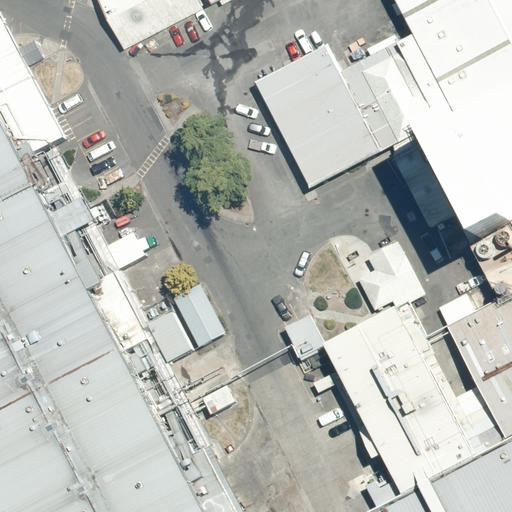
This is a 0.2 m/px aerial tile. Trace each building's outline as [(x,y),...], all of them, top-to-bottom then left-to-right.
[(193,0),(200,12),(223,0),(193,0)] [(511,0),(372,0),(396,45),(437,124),(452,153),(431,164),(491,279),(511,268),(511,0)] [(294,198),(437,124),(396,45),(324,83),(311,58),(240,95),(294,198)] [(0,511),(201,511),(0,120),(0,511)] [(424,295),(401,243),(370,257),(377,273),(361,280),(375,310),(399,299),(402,305),(424,295)] [(462,295),(461,292),(434,307),(442,324),(480,303),(472,289),(462,295)] [(387,508),(511,443),(511,304),(433,345),(411,304),(308,357),(387,508)] [(304,359),(324,348),(322,345),(324,343),(310,316),(287,328),(304,359)] [(511,511),(511,443),(387,508),(379,511),(511,511)]
